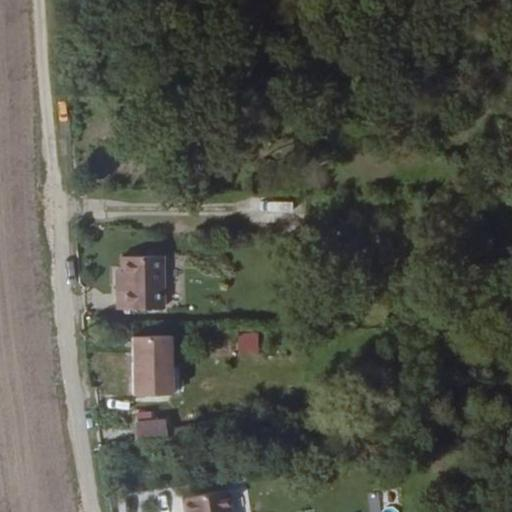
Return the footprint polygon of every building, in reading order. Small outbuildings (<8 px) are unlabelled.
[(122,266),(122,281),(122,304),(117,304),(118,319),(163,318),(162,265),(122,266)] [(167,365),(167,334),(136,334),(137,392),(159,391),(158,365),(167,365)] [(132,416),(135,432),(164,427),(162,412),(132,416)] [(177,505),(220,499),(218,484),(175,490),(177,505)] [(178,511),(222,511),(220,499),(177,505),(178,511)]
